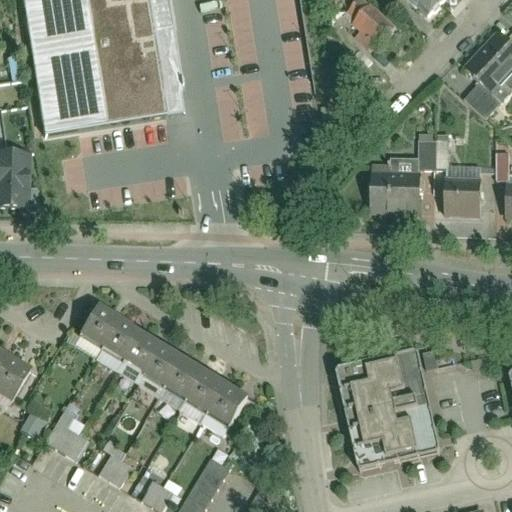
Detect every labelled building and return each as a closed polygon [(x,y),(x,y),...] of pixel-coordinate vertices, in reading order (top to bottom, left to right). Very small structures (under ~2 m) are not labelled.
[(21,0),(42,136),(183,116),(166,0),(21,0)] [(413,0),(435,19),(451,0),(413,0)] [(351,19),(382,48),(398,31),(368,1),(351,19)] [(511,76),(511,50),(497,37),(463,72),(481,87),(493,99),(511,76)] [(511,94),(511,76),(493,99),(481,87),(464,104),(487,124),(511,94)] [(246,116),(251,140),(270,136),(265,113),(246,116)] [(0,152),(0,207),(28,209),(31,155),(0,152)] [(508,185),(509,157),(497,157),(497,185),(508,185)] [(421,217),(421,182),(369,181),(369,217),(421,217)] [(447,218),(480,217),(480,189),(446,190),(447,218)] [(97,312),(77,343),(229,434),(248,403),(97,312)] [(415,354),(334,374),(359,476),(440,456),(415,354)] [(0,356),(0,401),(11,408),(31,376),(0,356)] [(76,465),(88,444),(79,439),(85,429),(74,422),(79,412),(69,406),(45,447),(76,465)] [(27,419),(22,436),(37,440),(42,423),(27,419)] [(98,479),(119,492),(132,471),(111,458),(98,479)] [(209,460),(183,511),(207,511),(228,469),(209,460)] [(141,503),(152,511),(163,511),(174,498),(155,484),(141,503)]
